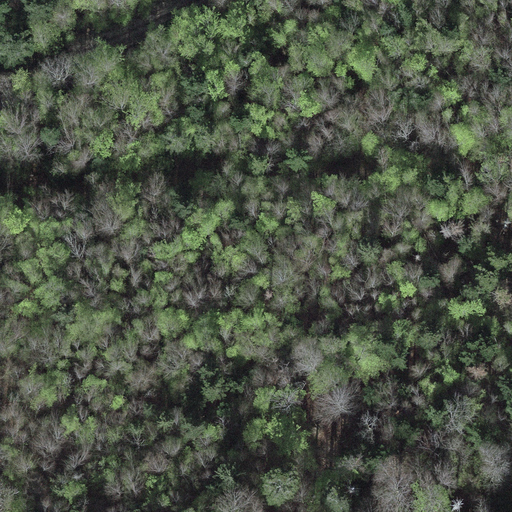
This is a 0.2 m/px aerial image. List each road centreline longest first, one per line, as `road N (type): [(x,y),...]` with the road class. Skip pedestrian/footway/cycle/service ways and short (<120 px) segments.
road 1 (track): [(0,206),(132,188),(511,164)]
road 2 (track): [(0,96),(202,0)]
